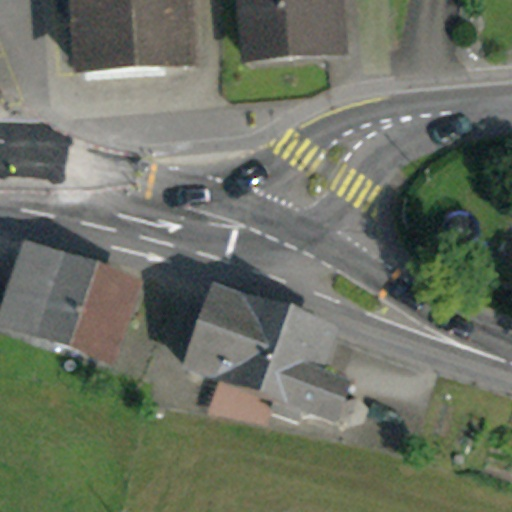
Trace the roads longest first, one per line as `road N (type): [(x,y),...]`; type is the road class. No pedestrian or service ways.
road 1 (residential): [(270,255),(329,167),(374,130),(433,113),(511,107)]
road 2 (secondary): [(270,255),(138,216),(0,193)]
road 3 (secondary): [(511,369),(411,329),(270,255)]
